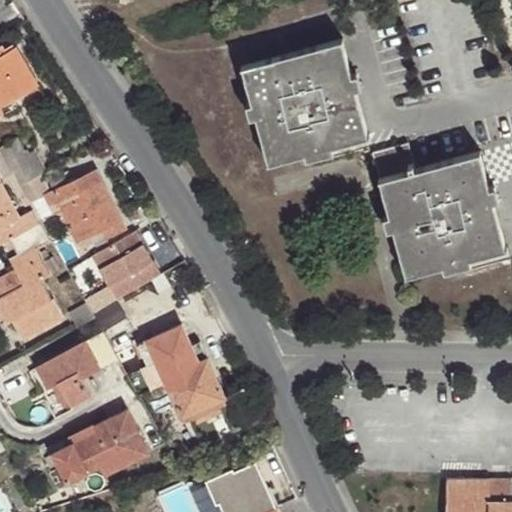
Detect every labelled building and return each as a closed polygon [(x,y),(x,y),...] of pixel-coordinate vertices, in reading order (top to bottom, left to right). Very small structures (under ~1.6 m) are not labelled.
[(345,76),(352,74),(342,38),(290,52),(243,65),(269,161),(305,151),(368,134),(355,88),(349,89),(345,76)] [(18,45),(7,51),(0,54),(0,114),(5,112),(1,106),(40,84),(18,45)] [(358,73),(352,74),(345,76),(349,89),(355,88),(362,86),(358,73)] [(42,173),(46,171),(36,151),(28,155),(18,137),(0,147),(2,150),(10,165),(21,185),(42,173)] [(484,188),(489,187),(480,150),(415,168),(408,143),(374,152),(407,273),(506,247),(493,201),(487,202),(484,188)] [(10,165),(2,150),(0,151),(0,167),(1,170),(10,165)] [(52,191),(42,173),(21,185),(31,202),(44,195),(54,214),(61,211),(76,241),(102,229),(106,239),(127,228),(97,168),(52,191)] [(0,243),(12,238),(42,221),(34,208),(21,215),(0,177),(0,243)] [(496,186),(489,187),(484,188),(487,202),(493,201),(499,199),(496,186)] [(35,245),(50,237),(42,221),(12,238),(20,253),(11,258),(16,268),(24,283),(0,295),(0,314),(5,324),(14,318),(25,338),(62,316),(42,278),(50,273),(35,245)] [(0,276),(0,295),(24,283),(16,268),(0,276)] [(80,306),(70,311),(76,322),(85,316),(80,306)] [(128,350),(119,334),(110,320),(99,326),(102,332),(116,356),(128,350)] [(147,338),(156,361),(161,371),(182,417),(226,396),(200,342),(194,345),(183,322),(147,338)] [(84,376),(117,358),(116,356),(102,332),(37,364),(48,386),(60,380),(73,404),(93,394),(84,376)] [(161,371),(156,361),(143,365),(148,376),(161,371)] [(152,451),(129,406),(70,436),(73,441),(53,451),(69,483),(103,465),(108,474),(152,451)] [(447,511),(511,511),(511,499),(511,484),(511,478),(448,478),(447,511)] [(222,511),(202,480),(187,490),(201,511),(222,511)]
